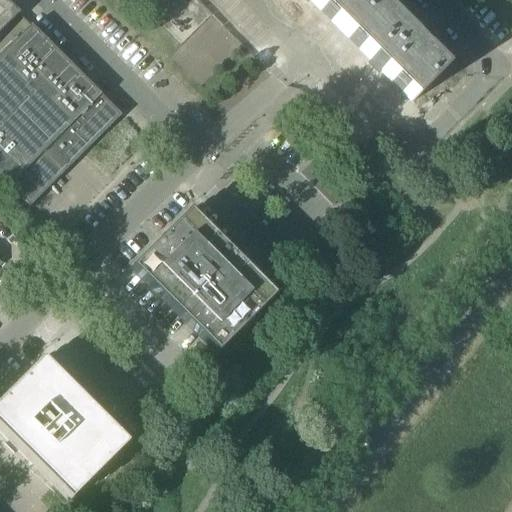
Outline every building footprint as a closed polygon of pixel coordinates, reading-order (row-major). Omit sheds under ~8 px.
[(3,0),(0,0),(0,17),(6,24),(7,25),(18,15),(3,0)] [(339,31),(369,0),(302,0),(305,2),(304,3),(305,4),(308,1),(308,0),(320,11),(330,21),(330,22),(339,31)] [(371,0),(369,0),(339,31),(412,102),(441,72),(410,41),(411,40),(412,39),(412,38),(413,37),(413,35),(413,34),(413,32),(412,31),(411,30),(411,29),(406,24),(399,30),(371,0)] [(0,178),(28,207),(58,178),(119,117),(29,27),(0,55),(0,178)] [(336,182),(313,160),(312,161),(298,174),(331,207),(344,193),(346,192),(336,182)] [(186,213),(129,271),(214,356),(271,299),(186,213)] [(124,446),(45,366),(40,361),(0,399),(0,435),(67,503),(124,446)]
